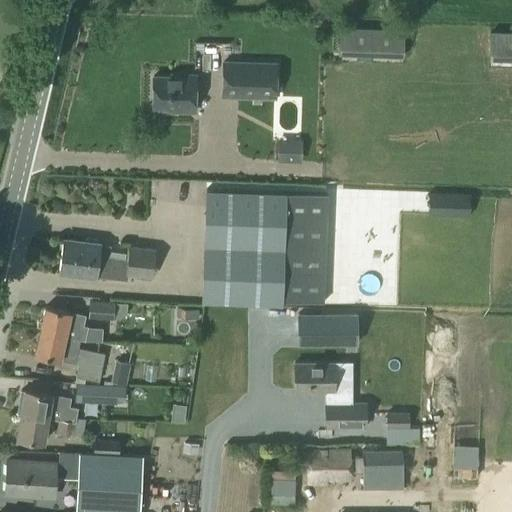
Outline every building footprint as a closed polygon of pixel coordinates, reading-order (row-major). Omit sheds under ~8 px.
[(340,28),(339,50),(403,52),(404,31),(340,28)] [(511,33),(490,33),(489,54),(511,54),(511,33)] [(223,62),(222,97),(275,99),(276,64),(223,62)] [(153,77),(152,109),(174,109),(174,112),(194,112),(195,76),(170,75),(170,77),(153,77)] [(201,193),(198,303),(320,306),(323,197),(201,193)] [(427,195),(426,217),(469,217),(470,196),(427,195)] [(62,238),(58,272),(97,278),(97,276),(127,280),(128,275),(151,278),(156,250),(129,246),(126,266),(108,263),(110,245),(62,238)] [(88,301),(87,318),(112,320),(113,302),(88,301)] [(69,324),(72,314),(45,308),(39,333),(63,338),(80,342),(85,343),(89,326),(74,323),(74,325),(69,324)] [(197,320),(198,310),(178,309),(178,319),(197,320)] [(298,315),(298,345),(357,345),(356,315),(298,315)] [(63,338),(39,333),(34,355),(77,366),(74,378),(98,383),(105,354),(78,348),(80,342),(63,338)] [(294,363),(294,391),(334,392),(334,363),(294,363)] [(100,403),(116,404),(116,399),(124,400),(125,387),(101,386),(76,384),(75,402),(100,403)] [(51,408),(49,408),(52,395),(25,390),(21,413),(47,417),(58,419),(75,422),(78,409),(55,405),(51,408)] [(325,403),(325,427),(365,427),(365,404),(325,403)] [(43,443),(47,417),(21,413),(16,439),(43,443)] [(387,413),(387,428),(408,428),(408,414),(387,413)] [(73,437),(75,422),(58,419),(56,434),(73,437)] [(120,452),(120,439),(95,438),(94,451),(120,452)] [(367,440),(368,465),(406,463),(405,438),(367,440)] [(57,451),(55,478),(75,479),(73,511),(138,511),(141,455),(57,451)] [(349,452),(307,452),(307,484),(326,484),(326,480),(350,480),(349,452)] [(6,461),(4,495),(53,498),(55,463),(6,461)] [(174,485),(182,473),(167,462),(158,475),(174,485)] [(245,511),(250,473),(221,470),(216,511),(245,511)]
